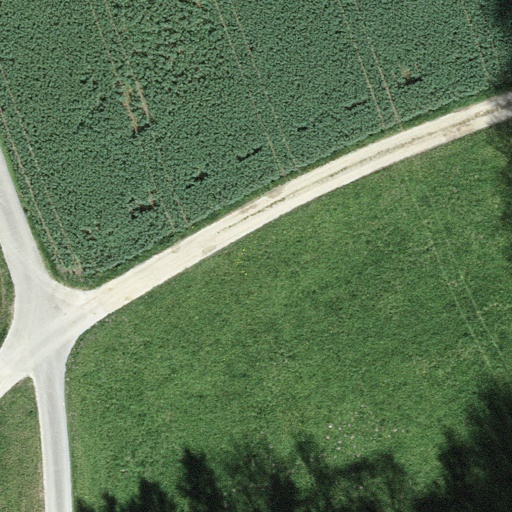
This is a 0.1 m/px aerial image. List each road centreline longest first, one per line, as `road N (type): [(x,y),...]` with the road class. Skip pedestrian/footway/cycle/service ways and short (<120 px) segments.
road 1 (track): [(0,391),(47,347),(251,213),(397,147),(511,108)]
road 2 (track): [(0,211),(47,347),(57,511)]
